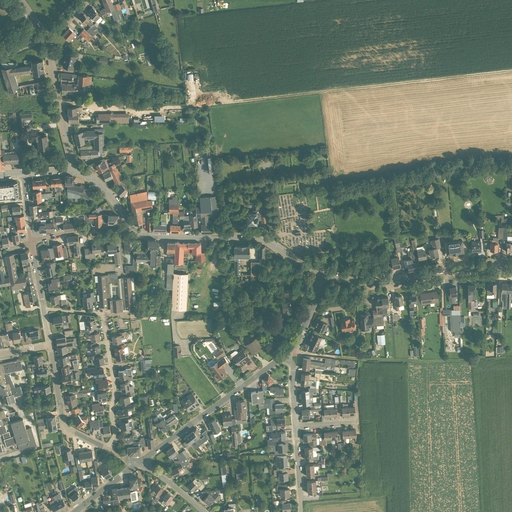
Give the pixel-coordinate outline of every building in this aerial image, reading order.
[(111,10),(114,8),(113,5),(112,2),(111,0),(105,0),(103,1),(104,2),(106,7),(103,9),(103,10),(100,12),(104,18),(109,14),(112,12),(111,10)] [(138,7),(136,3),(141,2),(140,0),(131,0),(134,8),(138,7)] [(145,12),(151,11),(147,0),(141,0),(145,12)] [(116,5),(113,5),(114,8),(116,14),(118,20),(121,19),(119,15),(122,14),(121,9),(119,3),(116,5)] [(97,22),(98,23),(102,19),(98,14),(92,7),(89,10),(91,12),(89,14),(95,21),(97,22)] [(99,30),(94,24),(84,14),(80,18),(85,24),(86,23),(90,27),(87,30),(93,37),(99,30)] [(99,30),(101,31),(103,29),(98,23),(97,22),(94,24),(99,30)] [(72,43),(76,38),(78,36),(75,34),(69,28),(63,35),(69,40),(72,43)] [(91,37),(91,36),(84,29),(80,34),(85,38),(88,41),(91,38),(90,38),(91,37)] [(73,70),(76,57),(66,54),(64,59),(66,59),(63,67),(73,70)] [(31,66),(31,59),(30,59),(24,59),(25,66),(23,67),(16,67),(14,73),(33,71),(33,66),(31,66)] [(32,61),(33,66),(33,71),(33,74),(44,73),(43,60),(32,61)] [(14,73),(16,67),(16,62),(1,64),(2,68),(6,83),(16,80),(14,73)] [(93,77),(79,75),(79,84),(90,85),(90,82),(93,82),(93,77)] [(16,80),(6,83),(9,93),(17,91),(18,96),(22,95),(20,86),(18,86),(16,80)] [(45,81),(36,83),(38,93),(47,91),(45,81)] [(36,83),(28,85),(30,94),(38,93),(36,83)] [(28,85),(20,86),(22,95),(30,94),(28,85)] [(83,86),(61,85),(62,92),(82,93),(83,86)] [(69,123),(69,124),(81,123),(120,123),(120,115),(111,115),(111,112),(99,112),(80,113),(80,107),(68,108),(69,123)] [(24,120),(32,119),(32,113),(19,114),(20,128),(25,128),(24,120)] [(95,138),(95,149),(104,148),(104,134),(103,129),(95,129),(95,130),(87,131),(74,133),(77,144),(85,142),(84,139),(87,139),(87,138),(95,138)] [(37,145),(39,144),(39,149),(43,149),(44,152),(48,151),(46,134),(43,135),(44,136),(41,136),(41,135),(36,136),(37,145)] [(104,148),(95,149),(81,150),(81,157),(92,157),(92,156),(105,154),(104,148)] [(11,155),(12,163),(19,162),(19,156),(22,156),(21,149),(17,149),(17,151),(11,151),(11,152),(11,155)] [(11,155),(11,152),(4,152),(4,150),(0,150),(1,157),(4,157),(4,163),(12,163),(11,155)] [(99,172),(105,169),(108,168),(109,170),(116,167),(115,163),(109,166),(106,159),(101,161),(101,163),(96,165),(99,172)] [(116,184),(117,183),(123,179),(117,167),(103,174),(106,181),(113,177),(114,181),(116,184)] [(72,176),(65,176),(65,185),(67,185),(67,193),(68,193),(67,198),(81,198),(81,195),(84,187),(85,186),(81,185),(80,187),(74,186),(74,185),(74,181),(73,181),(72,176)] [(123,179),(117,183),(121,187),(117,191),(119,193),(119,194),(121,196),(121,195),(122,196),(127,190),(125,188),(127,186),(123,182),(125,181),(128,181),(127,176),(123,179)] [(39,179),(40,187),(43,187),(43,188),(45,188),(45,189),(45,192),(50,191),(49,186),(46,186),(45,179),(42,180),(42,178),(39,179)] [(40,190),(40,187),(39,179),(37,179),(37,180),(33,180),(33,181),(32,181),(32,184),(33,183),(33,188),(37,188),(37,191),(40,190)] [(87,203),(93,192),(84,187),(81,195),(81,198),(81,199),(87,203)] [(152,207),(152,199),(147,200),(147,194),(147,193),(142,194),(141,192),(130,195),(131,204),(135,225),(142,223),(139,210),(152,207)] [(201,233),(213,233),(212,233),(212,225),(208,225),(207,216),(217,215),(215,196),(200,197),(200,205),(201,216),(203,215),(203,225),(201,225),(201,233)] [(179,211),(178,211),(178,206),(178,204),(177,197),(172,197),(172,199),(169,199),(169,200),(169,204),(169,212),(173,212),(174,219),(173,224),(173,225),(170,225),(170,232),(180,232),(180,225),(180,219),(179,212),(179,211)] [(267,222),(264,206),(264,201),(258,200),(259,207),(256,207),(256,210),(251,210),(251,212),(246,212),(246,224),(257,224),(257,220),(258,220),(258,219),(261,219),(262,223),(267,222)] [(0,210),(2,210),(3,210),(3,212),(8,211),(13,211),(13,213),(17,213),(17,215),(21,215),(21,212),(20,206),(12,207),(8,207),(8,205),(1,206),(0,205),(0,210)] [(33,218),(40,217),(50,216),(53,216),(52,210),(46,211),(46,212),(37,212),(37,205),(30,205),(31,218),(33,218)] [(190,218),(191,227),(198,227),(196,216),(201,216),(200,205),(198,205),(198,207),(196,207),(196,215),(190,215),(190,218)] [(92,211),(92,214),(84,215),(84,221),(88,223),(95,223),(95,226),(101,226),(101,223),(108,223),(109,223),(109,224),(114,225),(114,224),(119,224),(121,222),(118,215),(112,214),(112,213),(109,213),(109,214),(105,214),(100,214),(96,209),(92,211)] [(153,223),(153,232),(166,232),(167,217),(167,213),(164,212),(164,214),(161,214),(160,221),(161,221),(161,223),(153,223)] [(191,229),(191,227),(190,218),(184,218),(184,212),(179,212),(180,219),(183,218),(183,222),(184,230),(191,229)] [(75,223),(75,226),(81,226),(82,224),(82,221),(84,221),(84,215),(84,214),(80,214),(75,214),(73,215),(73,216),(73,223),(75,223)] [(17,221),(17,225),(18,231),(19,231),(19,233),(23,232),(23,230),(26,230),(24,218),(24,215),(21,215),(17,215),(13,216),(14,222),(17,221)] [(70,223),(64,224),(64,231),(75,229),(75,226),(75,223),(73,223),(73,216),(68,217),(69,221),(69,220),(70,223)] [(53,222),(46,223),(47,231),(54,231),(53,226),(56,226),(56,225),(56,219),(53,220),(53,222)] [(0,226),(0,230),(0,233),(3,245),(3,246),(10,245),(8,237),(4,237),(4,236),(4,233),(5,233),(4,230),(3,226),(0,226)] [(75,255),(80,255),(78,236),(67,237),(68,244),(74,243),(75,255)] [(440,245),(439,238),(436,239),(431,240),(433,248),(429,249),(431,257),(435,256),(438,255),(437,248),(440,247),(440,245)] [(497,243),(498,238),(493,238),(493,240),(489,240),(489,243),(490,243),(490,247),(491,247),(490,251),(494,251),(494,252),(496,252),(496,251),(497,252),(498,247),(498,243),(497,243)] [(453,241),(455,253),(458,253),(458,252),(463,252),(464,252),(464,251),(462,240),(453,241)] [(148,241),(148,248),(147,248),(147,250),(151,250),(151,248),(157,249),(158,249),(158,241),(148,241)] [(453,241),(445,242),(445,243),(446,254),(447,254),(452,253),(452,254),(455,253),(453,241)] [(175,243),(167,242),(166,256),(174,256),(175,243)] [(472,244),(472,251),(481,251),(480,242),(476,242),(476,243),(472,244)] [(94,252),(100,252),(100,255),(104,254),(103,248),(100,248),(100,243),(92,244),(92,248),(89,248),(90,258),(95,258),(94,252)] [(174,256),(174,259),(174,264),(182,264),(183,253),(192,253),(192,254),(196,254),(195,261),(205,261),(204,252),(201,252),(201,243),(192,243),(175,243),(174,256)] [(64,253),(63,245),(62,244),(63,244),(54,246),(56,257),(64,256),(65,259),(68,259),(67,253),(64,253)] [(108,253),(114,252),(115,264),(119,264),(121,264),(120,251),(119,251),(120,253),(117,253),(116,244),(107,244),(108,253)] [(235,246),(235,250),(230,250),(230,258),(234,258),(235,275),(240,275),(240,257),(243,257),(243,259),(244,260),(247,260),(248,259),(248,257),(249,257),(249,246),(235,246)] [(408,271),(409,271),(417,269),(413,251),(412,247),(409,247),(409,249),(408,249),(409,251),(410,255),(411,255),(411,259),(406,260),(408,271)] [(43,257),(49,256),(49,258),(54,257),(52,248),(48,249),(41,250),(42,258),(43,258),(43,257)] [(143,262),(144,261),(150,261),(150,265),(156,265),(161,265),(161,256),(157,255),(157,249),(151,248),(151,250),(147,250),(147,252),(144,252),(144,254),(137,254),(137,261),(140,261),(140,262),(141,263),(142,263),(143,262)] [(426,258),(424,250),(417,251),(419,259),(426,258)] [(28,252),(21,253),(24,270),(31,269),(28,252)] [(401,267),(398,253),(394,254),(395,257),(391,258),(393,268),(401,267)] [(27,287),(27,285),(25,277),(17,278),(15,267),(16,266),(13,254),(6,255),(12,290),(27,287)] [(0,283),(1,286),(11,284),(9,277),(5,278),(1,259),(0,258),(0,283)] [(173,273),(174,264),(174,259),(167,258),(166,263),(166,272),(167,272),(166,289),(172,289),(173,273)] [(56,269),(55,262),(46,264),(47,269),(46,270),(47,275),(55,274),(55,270),(56,269)] [(261,262),(259,262),(251,262),(251,273),(260,273),(261,273),(261,262)] [(25,277),(27,285),(34,284),(31,269),(24,270),(25,277)] [(120,311),(120,310),(133,309),(131,277),(120,278),(118,278),(117,273),(108,274),(108,275),(98,276),(100,307),(110,307),(111,311),(114,311),(115,312),(116,312),(117,312),(118,312),(119,311),(120,311)] [(173,273),(172,289),(172,309),(186,310),(188,274),(173,273)] [(54,289),(58,289),(57,284),(60,283),(60,281),(59,278),(51,280),(52,280),(52,282),(48,283),(49,290),(53,290),(54,290),(54,289)] [(487,285),(487,295),(492,295),(492,294),(495,294),(495,290),(496,290),(496,283),(489,283),(489,285),(487,285)] [(34,284),(27,285),(27,287),(28,293),(30,301),(37,300),(34,284)] [(287,310),(287,314),(292,313),(290,303),(291,303),(290,301),(289,302),(290,302),(285,303),(284,295),(289,294),(288,290),(280,291),(281,298),(280,298),(281,304),(282,303),(283,311),(287,310)] [(89,296),(83,297),(84,307),(92,306),(91,299),(94,299),(93,292),(88,293),(89,296)] [(413,302),(416,302),(416,292),(412,293),(412,294),(410,294),(410,300),(410,301),(408,301),(410,314),(413,314),(413,304),(414,304),(413,302)] [(433,292),(425,293),(420,294),(421,304),(438,302),(437,292),(433,292)] [(65,294),(60,295),(51,296),(52,303),(58,302),(59,305),(67,303),(66,299),(65,294)] [(395,301),(396,310),(399,310),(398,305),(403,304),(402,296),(401,296),(401,295),(398,296),(395,297),(396,301),(395,301)] [(373,318),(374,326),(383,325),(383,315),(382,306),(381,298),(379,298),(379,299),(375,299),(375,302),(375,310),(373,310),(372,310),(373,315),(373,318)] [(66,319),(67,321),(71,321),(70,314),(58,316),(58,317),(53,318),(54,325),(63,323),(62,320),(66,319)] [(368,326),(374,326),(373,318),(368,319),(368,314),(360,315),(361,330),(369,329),(368,326)] [(454,336),(460,336),(460,333),(460,331),(460,327),(460,317),(460,315),(450,315),(450,331),(454,331),(454,336)] [(315,328),(323,332),(327,324),(329,323),(330,325),(334,325),(332,316),(328,317),(325,318),(323,317),(321,321),(319,320),(316,324),(315,324),(314,326),(315,327),(315,328)] [(341,322),(342,331),(355,329),(355,327),(356,326),(356,324),(355,324),(354,319),(353,319),(352,319),(351,319),(351,320),(349,320),(349,318),(341,319),(341,320),(340,320),(340,321),(340,322),(341,322)] [(81,333),(85,332),(86,332),(92,331),(94,331),(93,328),(96,327),(95,320),(87,321),(88,325),(85,325),(85,329),(80,329),(81,333)] [(33,330),(23,332),(24,337),(31,336),(31,338),(39,337),(39,336),(40,336),(39,333),(38,331),(39,331),(38,330),(33,331),(33,330)] [(13,332),(14,339),(15,342),(20,341),(20,338),(21,337),(20,331),(13,332)] [(92,331),(86,332),(85,332),(86,338),(92,337),(93,340),(100,339),(99,332),(92,334),(92,331)] [(121,339),(126,338),(125,331),(119,332),(119,335),(112,336),(114,343),(122,342),(121,339)] [(8,333),(1,334),(2,341),(4,341),(4,344),(10,343),(8,343),(8,340),(9,340),(8,333)] [(309,346),(317,350),(319,347),(317,346),(321,337),(313,333),(309,342),(311,343),(309,346)] [(261,345),(256,338),(246,345),(253,355),(257,352),(256,352),(255,350),(261,345)] [(76,341),(64,343),(65,345),(58,346),(57,346),(59,353),(67,352),(66,348),(73,347),(77,346),(76,341)] [(94,343),(87,344),(88,350),(91,349),(91,353),(100,351),(99,345),(95,346),(94,343)] [(115,349),(117,360),(125,358),(124,347),(125,347),(124,344),(118,345),(118,348),(115,349)] [(173,346),(174,357),(181,356),(181,346),(173,346)] [(214,354),(218,359),(225,353),(222,349),(214,354)] [(242,349),(238,353),(237,351),(235,351),(230,354),(230,356),(232,359),(235,363),(236,362),(238,365),(243,361),(243,360),(244,359),(246,362),(251,359),(247,354),(247,355),(242,349)] [(69,359),(77,357),(76,354),(68,356),(59,357),(60,365),(67,363),(67,361),(69,361),(69,359)] [(94,358),(95,364),(104,363),(103,356),(97,357),(96,354),(89,356),(90,359),(94,358)] [(28,368),(33,367),(43,366),(42,363),(43,363),(41,355),(34,356),(35,364),(32,364),(27,365),(28,368)] [(216,375),(214,376),(218,381),(227,374),(222,367),(228,362),(224,357),(210,367),(216,375)] [(8,374),(8,372),(13,370),(13,371),(14,371),(14,370),(22,369),(20,359),(20,358),(17,359),(17,360),(0,363),(0,379),(1,379),(2,384),(10,382),(12,388),(15,387),(10,374),(8,374)] [(303,363),(325,366),(335,367),(336,359),(331,359),(325,358),(325,363),(321,362),(310,361),(311,358),(303,358),(303,363)] [(62,373),(67,373),(78,371),(79,371),(78,363),(73,364),(74,369),(69,369),(69,366),(61,367),(62,368),(61,368),(61,371),(62,371),(62,373)] [(33,367),(28,368),(28,372),(38,371),(38,370),(39,370),(40,375),(48,374),(48,373),(48,372),(48,371),(47,370),(47,367),(43,368),(43,366),(33,367)] [(94,374),(94,377),(104,375),(103,369),(95,370),(94,367),(87,368),(87,370),(88,374),(94,374)] [(124,381),(133,379),(132,376),(128,377),(127,370),(119,371),(120,378),(124,378),(124,381)] [(67,373),(68,375),(62,376),(63,382),(67,382),(67,383),(72,382),(71,376),(73,376),(73,378),(79,377),(78,371),(67,373)] [(283,388),(282,388),(279,388),(279,387),(270,387),(270,385),(274,382),(269,375),(262,380),(263,391),(270,390),(275,390),(275,394),(283,394),(283,388)] [(107,380),(102,380),(102,378),(96,379),(96,384),(94,384),(95,390),(100,389),(100,388),(109,386),(107,380)] [(316,386),(316,380),(301,378),(300,384),(310,385),(310,388),(316,388),(316,386)] [(0,405),(1,405),(0,401),(0,395),(6,394),(9,404),(16,402),(14,396),(22,394),(22,393),(21,393),(19,387),(20,386),(15,387),(12,388),(10,382),(2,384),(1,379),(0,379),(0,405)] [(127,390),(127,393),(134,392),(133,386),(129,386),(129,382),(120,384),(122,391),(127,390)] [(34,387),(31,387),(31,388),(29,388),(30,393),(35,393),(39,392),(39,391),(42,390),(42,393),(45,393),(45,392),(51,391),(50,390),(51,390),(50,388),(50,385),(34,387)] [(301,391),(302,398),(313,397),(313,395),(312,392),(316,392),(316,388),(310,388),(308,388),(309,390),(301,391)] [(84,396),(83,393),(83,390),(69,392),(69,395),(66,396),(66,400),(67,400),(69,406),(77,405),(75,394),(77,394),(77,397),(84,396)] [(106,392),(101,393),(96,394),(96,391),(91,392),(92,396),(95,395),(96,401),(99,400),(107,399),(106,392)] [(252,403),(264,402),(263,399),(263,396),(263,391),(251,392),(252,403)] [(134,392),(127,393),(127,396),(120,397),(121,404),(131,402),(130,396),(135,395),(134,392)] [(193,395),(183,403),(189,411),(194,407),(195,408),(200,404),(193,395)] [(313,397),(302,398),(302,405),(311,404),(311,406),(321,406),(321,403),(321,402),(321,399),(319,399),(319,402),(316,402),(316,397),(313,397)] [(264,408),(267,408),(267,414),(280,413),(280,411),(284,411),(284,406),(283,404),(275,404),(274,398),(264,399),(264,408)] [(247,418),(246,409),(245,400),(237,401),(238,407),(234,407),(235,419),(247,418)] [(100,403),(92,404),(93,410),(95,410),(96,413),(104,412),(103,405),(100,406),(100,403)] [(125,406),(126,408),(118,410),(120,417),(129,415),(128,410),(134,409),(133,405),(125,406)] [(311,407),(311,409),(302,410),(302,417),(310,416),(313,416),(313,413),(313,411),(322,411),(321,406),(311,406),(311,407)] [(6,419),(5,417),(7,417),(4,410),(0,410),(0,452),(3,451),(1,444),(0,444),(0,434),(3,434),(4,439),(6,446),(17,443),(15,436),(11,437),(9,431),(7,432),(5,424),(10,423),(9,419),(8,420),(8,419),(6,419)] [(164,417),(160,420),(157,415),(159,414),(157,410),(155,411),(152,413),(154,417),(153,418),(156,421),(155,422),(160,430),(162,428),(164,431),(170,426),(169,425),(170,425),(165,418),(164,417)] [(173,413),(165,418),(170,425),(174,422),(175,422),(178,420),(173,413)] [(232,425),(231,414),(231,415),(227,415),(227,414),(222,415),(224,426),(225,427),(227,427),(228,426),(228,425),(232,425)] [(39,425),(56,422),(55,416),(50,417),(50,415),(46,416),(47,418),(37,420),(39,425)] [(88,423),(88,420),(87,416),(80,417),(78,415),(74,418),(76,419),(74,421),(80,427),(82,424),(83,426),(86,423),(88,423)] [(133,424),(131,418),(123,419),(124,419),(125,422),(120,423),(121,429),(130,428),(129,425),(133,424)] [(271,419),(272,425),(266,425),(266,431),(273,431),(279,430),(279,425),(285,424),(284,418),(271,419)] [(11,422),(15,436),(17,443),(20,450),(37,445),(31,427),(26,429),(23,419),(11,422)] [(220,427),(217,421),(216,422),(215,419),(209,422),(210,425),(214,432),(221,428),(220,427)] [(91,430),(94,430),(94,433),(101,432),(100,429),(99,422),(99,420),(90,421),(91,430)] [(148,445),(148,447),(154,447),(152,424),(151,421),(147,422),(149,439),(144,439),(145,446),(148,445)] [(57,429),(56,422),(39,425),(40,432),(44,431),(44,429),(46,428),(46,427),(48,427),(49,430),(57,429)] [(102,422),(99,422),(100,429),(103,429),(104,435),(111,434),(109,425),(103,426),(102,422)] [(189,434),(198,447),(201,450),(206,447),(203,443),(201,444),(197,438),(199,436),(200,435),(198,432),(199,431),(196,428),(189,434)] [(201,439),(199,436),(197,438),(201,444),(203,443),(209,438),(206,430),(202,433),(204,436),(201,439)] [(285,431),(279,432),(279,430),(273,431),(273,439),(271,439),(271,442),(276,441),(278,441),(278,438),(286,438),(285,438),(285,432),(285,431)] [(323,444),(323,446),(323,453),(327,453),(326,445),(327,445),(327,439),(331,438),(330,432),(324,432),(324,438),(322,439),(322,441),(323,444)] [(212,433),(208,435),(212,444),(216,442),(212,433)] [(319,438),(316,438),(316,433),(311,434),(311,433),(303,434),(304,440),(309,440),(309,445),(319,444),(319,441),(319,438)] [(196,449),(198,447),(189,434),(184,438),(186,440),(183,443),(186,447),(189,444),(192,447),(193,446),(196,449)] [(133,435),(132,435),(135,454),(139,454),(139,453),(140,453),(139,446),(142,445),(142,446),(145,446),(144,439),(144,437),(141,438),(141,439),(140,439),(140,440),(140,441),(135,442),(133,442),(133,437),(133,435)] [(286,447),(286,444),(276,444),(276,441),(271,442),(267,442),(267,446),(275,446),(275,448),(278,447),(279,451),(286,451),(286,447)] [(323,444),(319,444),(309,445),(309,447),(304,448),(305,454),(313,453),(313,450),(320,450),(320,447),(323,446),(323,444)] [(175,454),(178,458),(181,456),(186,462),(189,462),(186,458),(182,452),(179,454),(178,453),(173,446),(166,451),(171,457),(175,454)] [(74,463),(73,454),(71,454),(70,449),(64,450),(65,459),(68,458),(70,464),(74,463)] [(86,452),(87,460),(94,459),(92,451),(86,452)] [(26,455),(15,458),(17,463),(23,462),(23,463),(28,462),(26,455)] [(284,466),(287,466),(287,464),(286,464),(286,462),(287,462),(287,456),(277,456),(277,460),(279,460),(279,466),(283,466),(284,466)] [(102,460),(102,459),(98,462),(99,471),(101,470),(106,478),(112,475),(109,470),(110,469),(107,465),(108,465),(105,459),(102,460)] [(183,468),(190,468),(189,462),(186,462),(181,463),(180,463),(181,465),(170,470),(173,477),(181,473),(179,470),(183,468)] [(277,476),(277,479),(279,479),(279,480),(288,479),(288,472),(286,472),(285,469),(286,469),(278,469),(274,470),(274,476),(277,476)] [(91,478),(91,480),(92,485),(99,484),(98,476),(91,478)] [(131,500),(132,503),(137,503),(137,500),(138,500),(136,490),(137,490),(137,486),(138,486),(137,477),(133,478),(132,477),(131,477),(130,477),(130,478),(129,478),(130,487),(129,487),(131,500)] [(307,481),(307,487),(316,487),(319,486),(319,480),(328,480),(327,477),(317,477),(317,480),(315,481),(315,480),(307,481)] [(91,480),(91,478),(84,478),(86,489),(93,488),(92,485),(91,480)] [(198,481),(195,478),(188,486),(192,490),(197,486),(201,490),(204,487),(198,481)] [(157,502),(160,498),(161,497),(159,495),(162,492),(161,491),(163,489),(158,485),(156,487),(154,485),(152,488),(156,491),(154,495),(156,496),(152,502),(152,507),(153,507),(157,502)] [(284,485),(276,486),(277,490),(280,489),(281,497),(289,496),(289,488),(285,489),(284,485)] [(78,491),(79,490),(76,486),(73,489),(75,492),(71,496),(76,502),(81,498),(78,494),(80,493),(78,491)] [(132,507),(132,503),(131,500),(129,487),(117,488),(118,497),(119,500),(123,500),(122,497),(127,496),(128,501),(127,501),(127,503),(126,503),(126,504),(128,504),(129,508),(132,507)] [(118,497),(117,488),(112,489),(114,500),(110,500),(110,498),(103,499),(104,507),(119,505),(119,500),(118,497)] [(207,491),(209,494),(204,500),(209,504),(214,499),(217,501),(220,496),(218,494),(219,493),(225,492),(224,489),(207,491)] [(52,494),(61,510),(62,509),(62,510),(64,509),(64,508),(67,507),(63,499),(63,500),(61,496),(58,498),(56,495),(57,494),(55,492),(52,494)] [(165,499),(168,502),(173,496),(168,492),(163,498),(161,496),(161,497),(160,498),(163,501),(165,499)] [(61,510),(52,494),(50,495),(53,500),(50,502),(52,506),(51,506),(54,511),(56,511),(58,511),(61,511),(60,510),(61,510)] [(279,504),(279,510),(282,510),(282,511),(290,511),(290,506),(291,506),(291,503),(290,503),(285,503),(285,500),(274,501),(274,505),(279,504)] [(33,510),(31,505),(30,502),(24,504),(26,511),(30,511),(33,510)]
